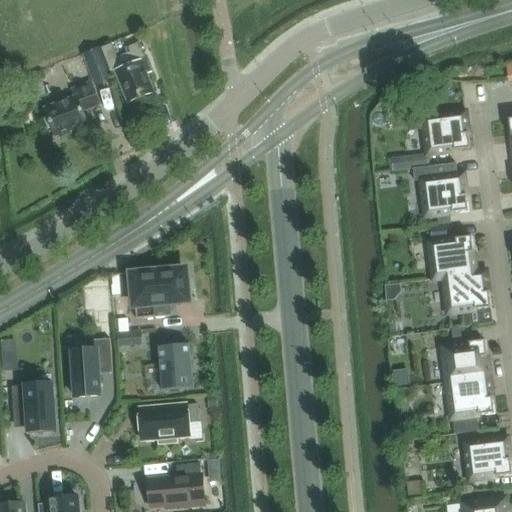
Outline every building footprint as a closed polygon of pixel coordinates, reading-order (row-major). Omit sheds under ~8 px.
[(112,73),(116,72),(129,104),(155,94),(147,75),(152,72),(140,42),(129,47),(131,53),(118,58),(112,45),(102,49),(112,73)] [(95,87),(112,81),(101,50),(83,57),(95,87)] [(468,80),(469,102),(492,101),(491,80),(468,80)] [(75,96),(45,107),(57,138),(89,125),(84,112),(100,105),(91,82),(72,89),(75,96)] [(466,113),(423,119),(428,155),(430,154),(430,156),(471,150),(466,113)] [(394,159),(396,171),(432,167),(430,156),(430,154),(428,155),(394,159)] [(457,165),(413,170),(415,183),(421,182),(426,218),(469,212),(464,175),(458,176),(457,165)] [(446,228),(431,229),(431,239),(447,238),(446,228)] [(434,280),(487,273),(487,272),(476,273),(472,238),(429,244),(434,280)] [(185,271),(182,272),(182,267),(163,269),(164,274),(132,276),(136,320),(172,317),(171,303),(188,301),(187,296),(192,295),(190,277),(185,277),(185,271)] [(449,315),(491,309),(487,273),(434,280),(434,281),(444,279),(449,315)] [(111,287),(103,288),(103,301),(112,300),(111,287)] [(465,329),(452,330),(454,343),(466,341),(465,329)] [(141,333),(118,334),(119,348),(142,346),(141,333)] [(158,340),(162,391),(194,389),(191,357),(193,357),(192,349),(190,349),(190,345),(173,347),(172,339),(158,340)] [(1,341),(3,372),(18,371),(17,340),(1,341)] [(101,397),(99,368),(113,367),(111,340),(86,342),(87,351),(72,352),(75,399),(101,397)] [(443,348),(447,384),(490,378),(485,342),(443,348)] [(447,384),(452,420),(495,414),(490,378),(447,384)] [(56,432),(53,384),(25,386),(25,388),(12,388),(14,409),(26,408),(28,433),(56,432)] [(217,397),(208,398),(209,409),(218,409),(217,397)] [(139,411),(142,441),(159,440),(159,446),(177,444),(177,438),(190,437),(189,424),(200,423),(198,405),(139,411)] [(465,444),(470,481),(511,476),(511,469),(508,439),(465,444)] [(167,510),(205,507),(201,465),(191,465),(177,467),(178,479),(149,481),(151,508),(167,506),(167,510)] [(421,482),(408,483),(409,498),(422,497),(421,482)] [(80,511),(79,498),(51,500),(51,504),(40,504),(40,511),(80,511)] [(507,511),(506,499),(463,505),(463,511),(507,511)] [(26,511),(26,502),(0,504),(0,511),(26,511)]
